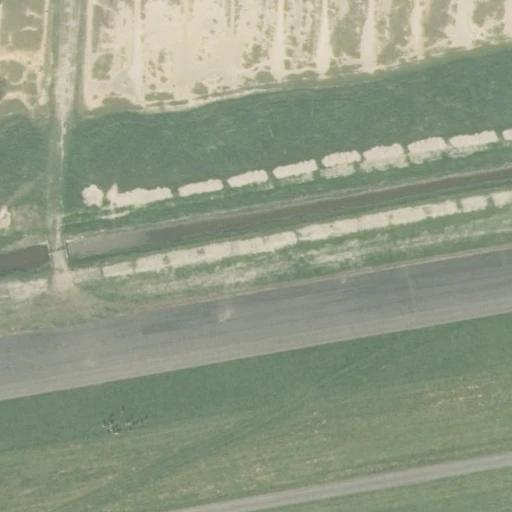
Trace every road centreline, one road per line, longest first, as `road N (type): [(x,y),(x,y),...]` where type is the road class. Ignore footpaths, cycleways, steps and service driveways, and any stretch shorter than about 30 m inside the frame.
road 1 (track): [(0,392),(511,303)]
road 2 (track): [(59,511),(288,406),(457,313)]
